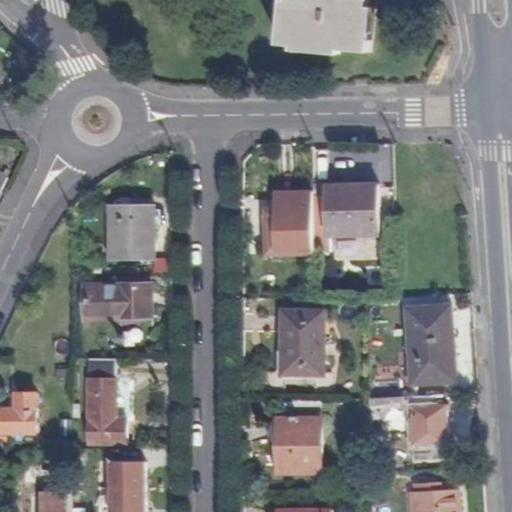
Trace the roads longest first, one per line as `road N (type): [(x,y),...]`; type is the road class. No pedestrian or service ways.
road 1 (secondary): [(487,94),(509,511)]
road 2 (residential): [(205,511),(205,116)]
road 3 (tertiary): [(205,116),(407,110),(487,94)]
road 4 (tertiary): [(0,280),(43,191),(74,150)]
